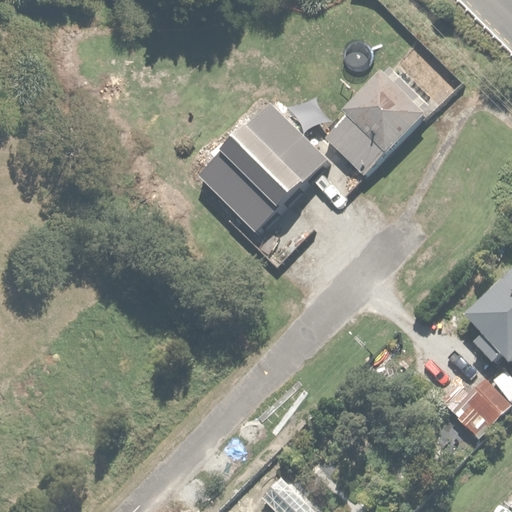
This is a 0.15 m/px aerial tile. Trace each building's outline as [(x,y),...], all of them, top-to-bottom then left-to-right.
[(430,108),(382,65),(344,108),(350,112),(327,138),(370,176),(430,108)] [(55,140),(24,174),(58,206),(89,172),(55,140)] [(326,172),(300,149),(278,174),(304,197),(326,172)] [(471,339),(496,364),(503,356),(511,364),(511,264),(465,311),(482,328),(471,339)] [(511,407),(511,405),(483,377),(450,412),(480,441),(511,407)]
